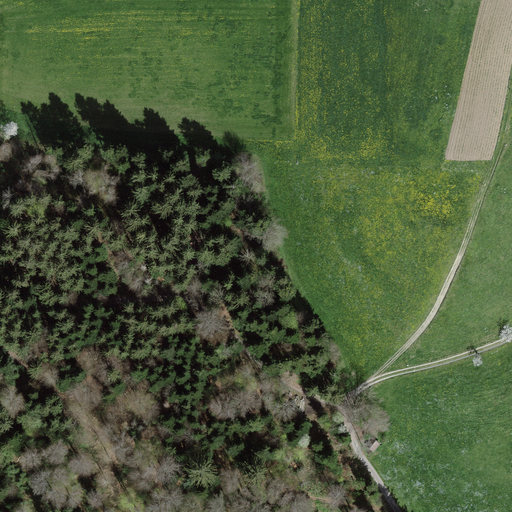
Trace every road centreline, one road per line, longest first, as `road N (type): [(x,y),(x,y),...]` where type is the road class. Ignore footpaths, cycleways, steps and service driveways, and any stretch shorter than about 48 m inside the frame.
road 1 (track): [(395,511),(137,454),(98,432),(0,346)]
road 2 (track): [(341,397),(305,391),(180,296),(0,311)]
road 3 (track): [(360,384),(429,320),(492,163),(511,80)]
road 4 (track): [(360,384),(511,335)]
